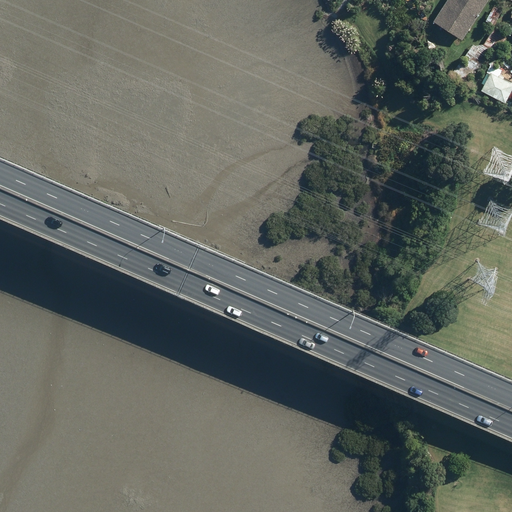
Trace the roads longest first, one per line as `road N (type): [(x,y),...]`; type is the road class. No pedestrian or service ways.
road 1 (primary): [(0,171),(511,395)]
road 2 (primary): [(511,426),(0,202)]
